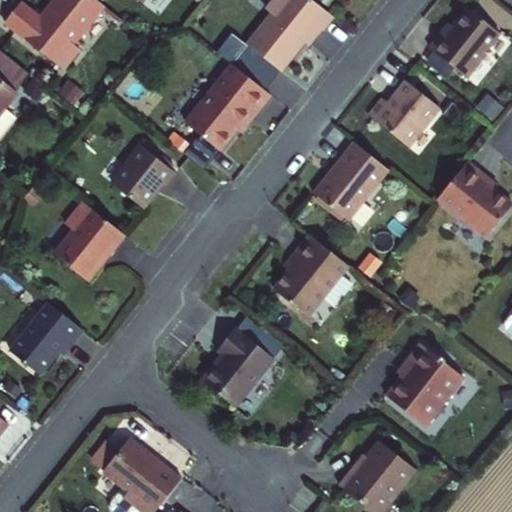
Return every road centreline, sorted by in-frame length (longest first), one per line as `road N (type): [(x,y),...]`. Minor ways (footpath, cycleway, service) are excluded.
road 1 (residential): [(111,370),(405,0)]
road 2 (residential): [(111,370),(271,484)]
road 3 (residential): [(0,511),(111,370)]
